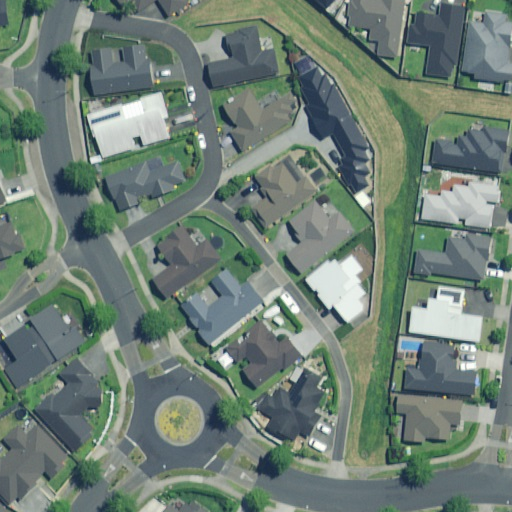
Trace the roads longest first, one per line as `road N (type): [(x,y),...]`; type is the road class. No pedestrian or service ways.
road 1 (residential): [(327,495),(345,412),(331,341),(229,214),(198,191)]
road 2 (residential): [(198,191),(212,154),(194,64),(180,42),(162,31),(65,13)]
road 3 (tertiary): [(50,80),(64,170),(94,252)]
road 4 (tertiary): [(327,495),(494,488)]
road 5 (residential): [(494,488),(511,366)]
road 6 (residential): [(94,252),(198,191)]
